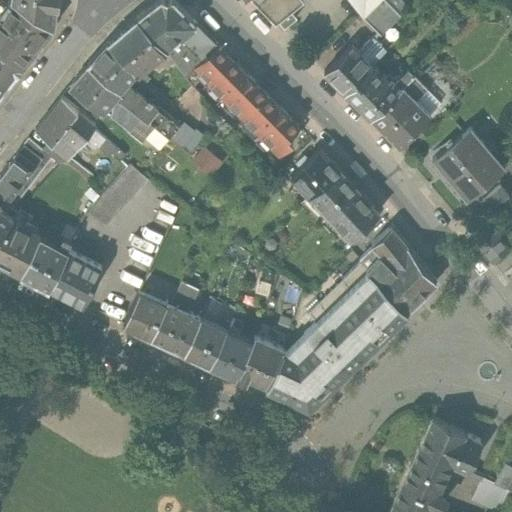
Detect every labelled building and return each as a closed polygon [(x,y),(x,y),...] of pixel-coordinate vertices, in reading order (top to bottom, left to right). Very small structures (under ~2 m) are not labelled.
[(18,0),(9,0),(0,12),(0,50),(20,67),(53,23),(18,0)] [(18,0),(53,23),(56,0),(18,0)] [(185,73),(193,65),(216,42),(175,0),(156,0),(135,16),(165,47),(185,73)] [(253,0),(275,22),(279,18),(285,25),(297,15),(292,9),(302,0),(253,0)] [(350,0),(362,15),(380,31),(408,3),(404,0),(350,0)] [(138,72),(165,47),(135,16),(108,40),(136,70),(138,72)] [(371,62),(385,49),(372,35),(357,49),(371,62)] [(119,88),(136,70),(108,40),(88,63),(119,88)] [(216,42),(193,65),(209,81),(207,83),(253,128),(251,131),(258,138),(260,135),(279,154),(292,141),(287,136),(298,124),(286,112),(286,109),(282,105),(279,106),(254,80),(254,77),(250,73),(247,73),(216,42)] [(324,71),(343,90),(371,62),(357,49),(351,43),(324,71)] [(0,93),(18,70),(20,67),(0,50),(0,93)] [(343,90),(368,116),(399,85),(389,75),(387,78),(371,62),(343,90)] [(112,102),(108,110),(119,97),(123,92),(119,88),(88,63),(69,85),(101,109),(109,99),(112,102)] [(138,72),(136,70),(119,88),(123,92),(119,97),(138,113),(146,119),(155,109),(136,91),(147,81),(138,72)] [(412,73),(399,85),(368,116),(397,144),(440,102),(412,73)] [(68,155),(82,138),(92,127),(95,123),(61,95),(35,128),(49,140),(68,155)] [(119,97),(108,110),(127,126),(138,113),(119,97)] [(146,119),(171,137),(179,128),(155,109),(146,119)] [(185,121),(179,128),(171,137),(181,145),(184,143),(191,149),(205,131),(195,125),(193,128),(185,121)] [(476,121),(432,157),(466,198),(510,161),(476,121)] [(116,147),(92,127),(82,138),(91,146),(94,142),(109,155),(112,152),(120,160),(125,154),(117,146),(116,147)] [(28,137),(0,173),(0,199),(12,208),(51,157),(42,149),(28,137)] [(49,140),(42,149),(51,157),(59,163),(70,157),(68,155),(49,140)] [(290,172),(308,191),(336,163),(319,145),(308,154),(305,150),(295,160),(299,164),(290,172)] [(204,146),(192,161),(210,177),(223,161),(204,146)] [(130,162),(86,210),(103,226),(148,178),(130,162)] [(359,188),(336,163),(308,191),(331,217),(359,188)] [(508,196),(500,185),(479,201),(488,212),(508,196)] [(378,209),(359,188),(331,217),(349,237),(357,229),(361,233),(372,224),(368,219),(378,209)] [(12,208),(0,199),(0,233),(17,211),(12,208)] [(0,263),(19,273),(38,236),(40,234),(27,227),(33,217),(18,210),(17,211),(0,233),(0,263)] [(470,234),(491,261),(508,248),(487,220),(470,234)] [(372,247),(360,259),(407,309),(435,281),(391,225),(370,244),(372,247)] [(58,246),(38,236),(19,273),(47,287),(65,250),(71,240),(60,235),(57,241),(60,242),(58,246)] [(100,267),(65,250),(47,287),(82,305),(100,267)] [(308,404),(407,309),(360,259),(303,311),(312,321),(300,334),(296,355),(283,349),(266,385),(308,404)] [(182,279),(170,306),(154,340),(185,354),(201,318),(186,311),(198,286),(182,279)] [(123,325),(154,340),(170,306),(138,292),(123,325)] [(219,326),(226,330),(235,307),(229,304),(219,326)] [(219,326),(201,318),(185,354),(209,365),(226,330),(219,326)] [(253,342),(226,330),(209,365),(236,377),(253,342)] [(256,337),(253,342),(236,377),(245,381),(247,376),(266,385),(283,349),(256,337)] [(432,416),(416,450),(450,466),(465,471),(482,439),(432,416)] [(437,493),(450,466),(416,450),(392,500),(420,511),(427,511),(429,510),(432,503),(441,508),(446,496),(437,493)] [(511,464),(505,460),(494,481),(508,488),(511,490),(511,464)] [(508,488),(494,481),(482,476),(471,500),(496,511),(508,488)] [(420,511),(392,500),(386,511),(420,511)]
